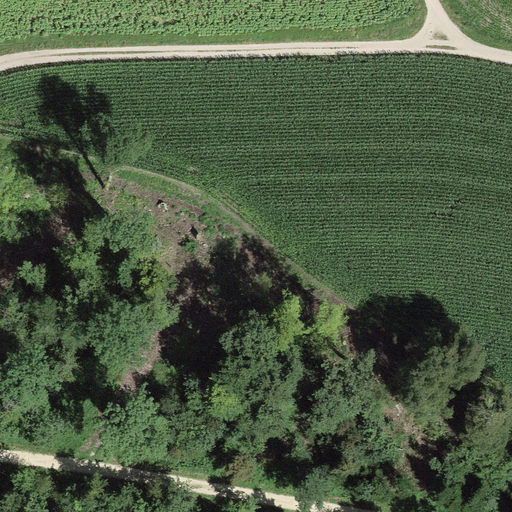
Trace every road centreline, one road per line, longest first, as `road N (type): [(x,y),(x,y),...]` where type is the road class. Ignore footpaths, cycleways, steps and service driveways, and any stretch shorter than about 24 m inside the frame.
road 1 (track): [(443,43),(0,58)]
road 2 (track): [(343,511),(0,456)]
